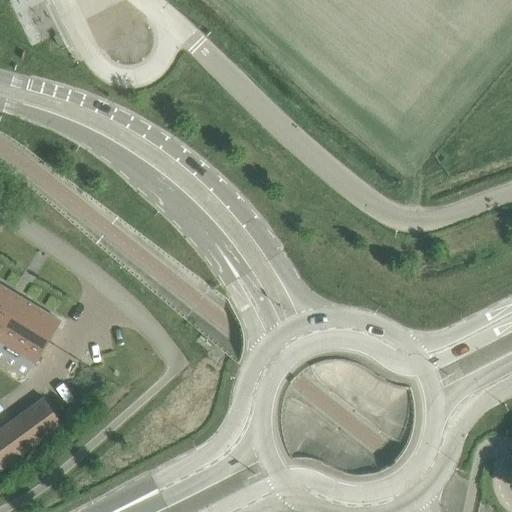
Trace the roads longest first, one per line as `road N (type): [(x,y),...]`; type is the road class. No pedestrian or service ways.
road 1 (unclassified): [(511,193),(433,220),(397,217),(303,147),(146,0)]
road 2 (secondary): [(317,316),(259,227),(159,138),(0,75)]
road 3 (secondary): [(0,101),(51,118),(122,158),(167,190),(226,257)]
road 4 (unclassified): [(0,210),(130,304),(182,364)]
road 5 (primary): [(263,349),(223,440),(162,475),(137,502)]
road 6 (primary): [(420,493),(439,474),(458,427),(511,384)]
road 7 (primary): [(424,363),(349,340),(286,358)]
road 8 (primary): [(265,445),(170,495),(137,502)]
